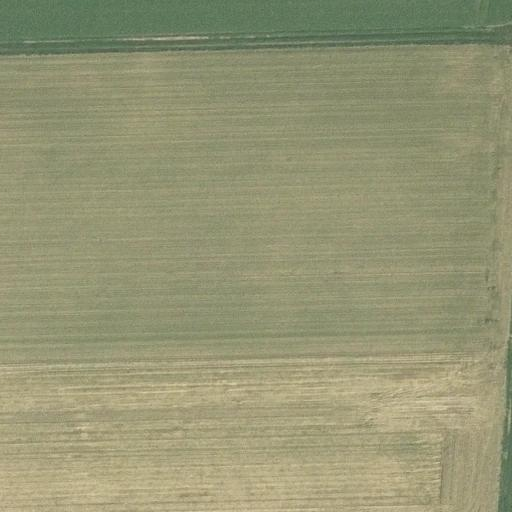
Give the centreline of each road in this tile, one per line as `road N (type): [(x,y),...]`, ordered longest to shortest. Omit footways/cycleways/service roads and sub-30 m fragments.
road 1 (track): [(0,51),(511,37)]
road 2 (track): [(501,511),(511,339)]
